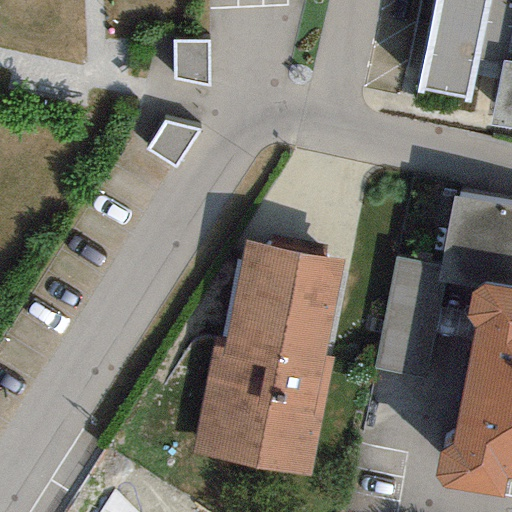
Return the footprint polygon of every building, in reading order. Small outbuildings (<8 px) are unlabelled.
[(511,0),(432,0),(415,90),(470,100),(476,65),(494,69),(483,127),(511,132),(511,0)] [(207,29),(172,29),(172,68),(207,76),(207,29)] [(197,122),(165,111),(146,138),(173,160),(197,122)] [(511,204),(451,194),(439,261),(392,253),(371,369),(426,379),(439,309),(463,313),(469,280),(511,287),(511,204)] [(342,261),(245,242),(226,339),(212,336),(188,453),(308,477),(331,362),(322,360),(342,261)] [(511,287),(469,280),(463,313),(471,325),(452,443),(438,449),(433,477),(442,489),(503,500),(506,483),(511,484),(511,287)]
